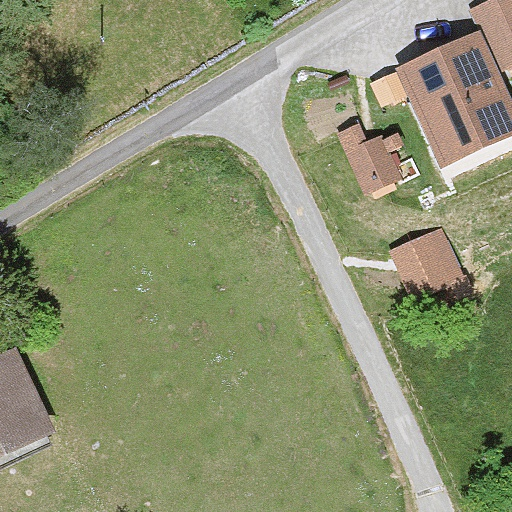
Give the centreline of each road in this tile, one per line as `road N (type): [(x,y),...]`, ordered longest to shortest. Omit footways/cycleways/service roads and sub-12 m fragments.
road 1 (residential): [(236,87),(437,511)]
road 2 (residential): [(0,227),(236,87)]
road 3 (residential): [(236,87),(383,0)]
